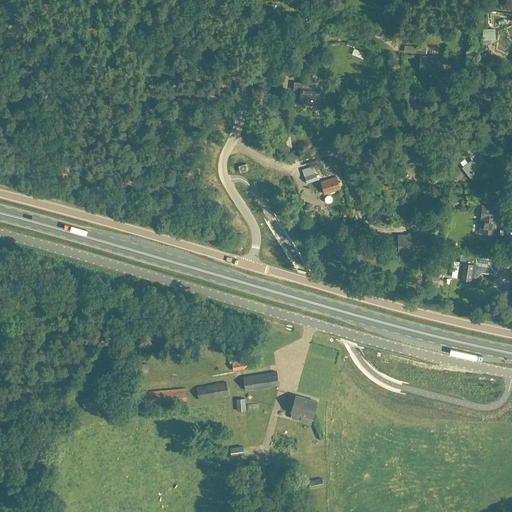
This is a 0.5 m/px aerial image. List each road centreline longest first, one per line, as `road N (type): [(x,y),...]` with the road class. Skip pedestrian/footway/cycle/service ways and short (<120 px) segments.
road 1 (primary): [(0,213),(511,354)]
road 2 (unclassified): [(511,374),(0,234)]
road 3 (unclassified): [(251,266),(511,334)]
road 4 (unclassified): [(0,193),(251,266)]
road 5 (unclassified): [(251,266),(255,230),(222,169),(240,114),(232,65)]
